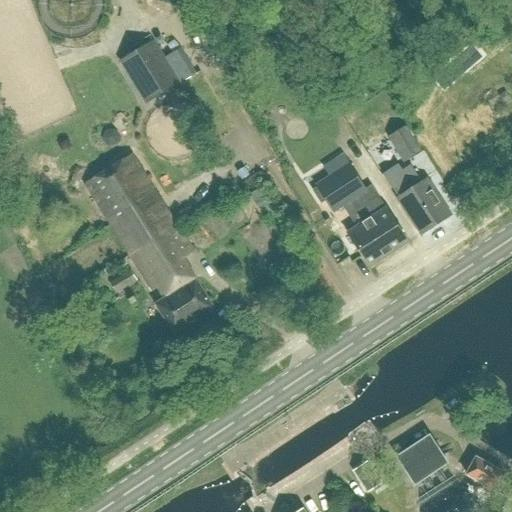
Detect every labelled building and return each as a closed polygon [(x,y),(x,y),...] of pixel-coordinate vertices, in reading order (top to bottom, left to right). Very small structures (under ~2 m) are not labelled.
[(319,53),(338,44),(328,21),(309,30),(319,53)] [(124,58),(150,101),(179,83),(153,40),(124,58)] [(387,137),(402,163),(423,152),(408,127),(387,137)] [(86,185),(132,257),(178,228),(132,156),(86,185)] [(346,232),(369,268),(408,242),(371,185),(365,189),(349,164),(316,186),(317,187),(312,190),(321,203),(325,200),(333,212),(349,201),(362,221),(346,232)] [(403,175),(397,166),(387,173),(392,180),(387,183),(421,235),(451,216),(427,179),(422,183),(412,168),(403,175)] [(178,228),(132,257),(154,291),(158,288),(166,299),(156,305),(175,334),(214,309),(183,260),(194,253),(178,228)] [(117,293),(137,280),(131,270),(111,283),(117,293)] [(429,437),(398,457),(403,465),(411,477),(415,483),(423,478),(427,475),(435,470),(440,467),(445,463),(429,437)] [(466,475),(495,492),(505,474),(476,458),(466,475)] [(354,471),(367,491),(379,483),(366,463),(354,471)]
